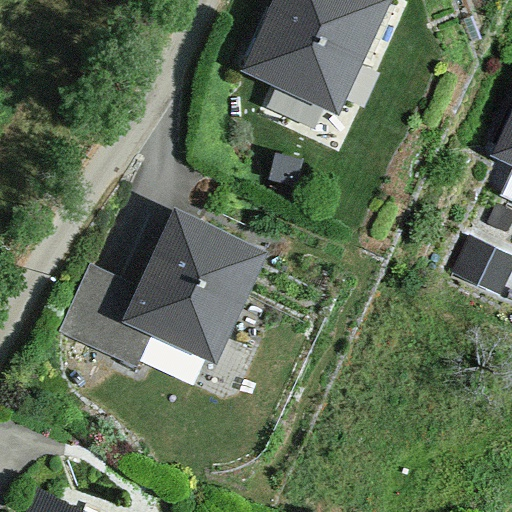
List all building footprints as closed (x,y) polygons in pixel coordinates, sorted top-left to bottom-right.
[(291,0),(259,65),(359,115),(416,0),(291,0)] [(511,115),(498,149),(511,154),(511,115)] [(195,198),(138,314),(238,363),(295,248),(195,198)] [(123,318),(141,275),(97,257),(69,326),(201,379),(211,354),(123,318)] [(101,511),(44,485),(31,511),(101,511)]
